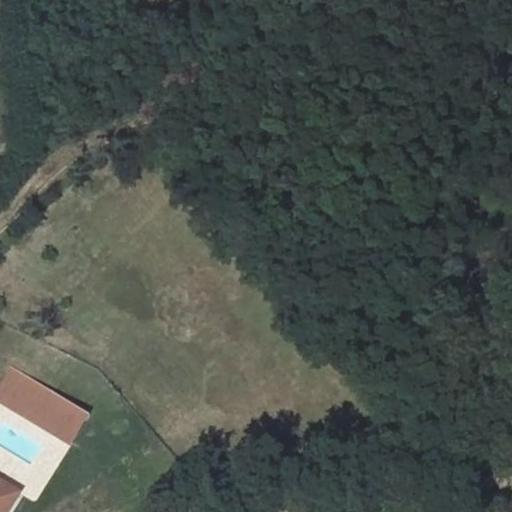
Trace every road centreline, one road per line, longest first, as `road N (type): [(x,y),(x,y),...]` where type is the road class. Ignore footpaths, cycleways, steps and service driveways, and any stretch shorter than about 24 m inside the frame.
road 1 (track): [(0,228),(72,156),(318,19),(456,0)]
road 2 (track): [(263,511),(393,492),(469,511)]
road 3 (track): [(72,156),(73,99),(52,0)]
